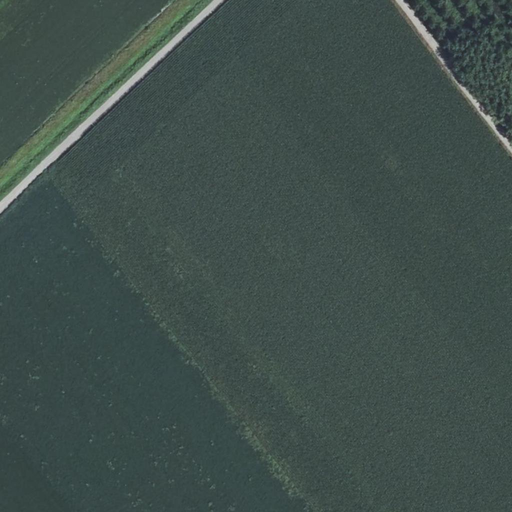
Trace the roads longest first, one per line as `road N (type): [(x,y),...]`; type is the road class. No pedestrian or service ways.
road 1 (track): [(0,206),(223,0)]
road 2 (track): [(400,0),(511,147)]
